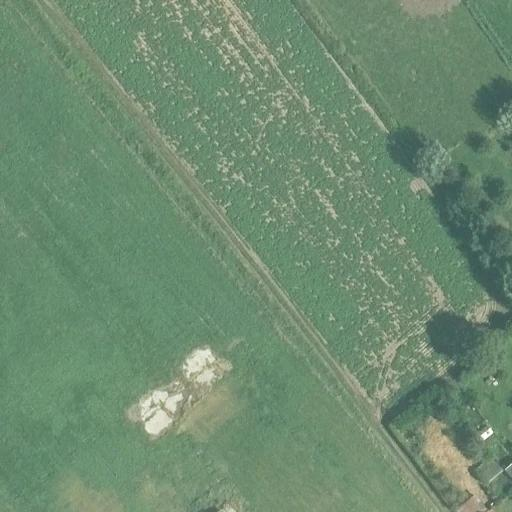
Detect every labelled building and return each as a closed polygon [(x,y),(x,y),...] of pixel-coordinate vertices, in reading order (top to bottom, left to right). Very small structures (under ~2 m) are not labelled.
[(262,511),(283,511),(366,452),(353,435),(257,505),(262,511)] [(491,458),(474,473),(486,488),(503,474),(511,483),(511,468),(502,456),(494,463),(491,458)] [(370,459),(288,511),(328,511),(382,477),(370,459)] [(411,511),(399,494),(397,496),(386,478),(336,511),(411,511)] [(150,480),(110,511),(166,511),(162,506),(168,502),(150,480)] [(486,511),(475,498),(456,511),(491,511),(490,511),(486,511)]
